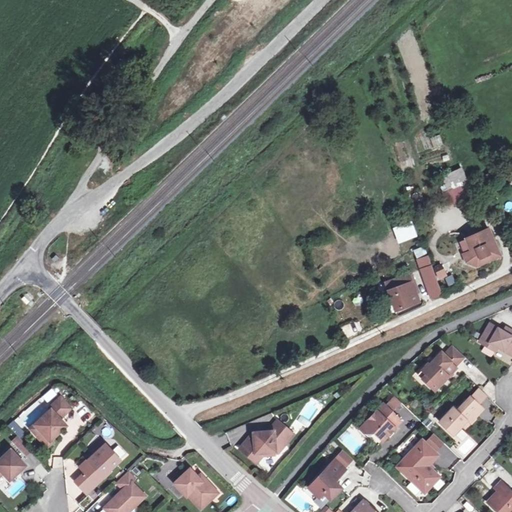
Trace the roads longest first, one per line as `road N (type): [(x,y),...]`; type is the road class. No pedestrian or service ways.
road 1 (residential): [(177,415),(511,267)]
road 2 (unclassified): [(316,0),(168,139),(66,213)]
road 3 (track): [(196,434),(438,331)]
road 4 (unclassified): [(209,0),(66,213)]
road 5 (track): [(196,434),(152,441),(67,376),(50,376),(0,421)]
road 6 (tertiary): [(26,261),(177,415)]
road 7 (residential): [(432,511),(511,417)]
